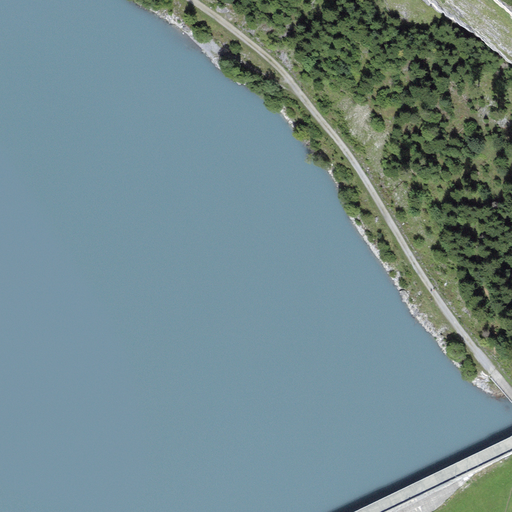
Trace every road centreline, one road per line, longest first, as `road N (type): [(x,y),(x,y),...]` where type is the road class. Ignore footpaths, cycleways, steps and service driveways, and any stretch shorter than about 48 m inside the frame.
road 1 (track): [(511,396),(453,324),(318,113),(233,26),(189,0)]
road 2 (track): [(369,511),(511,443)]
